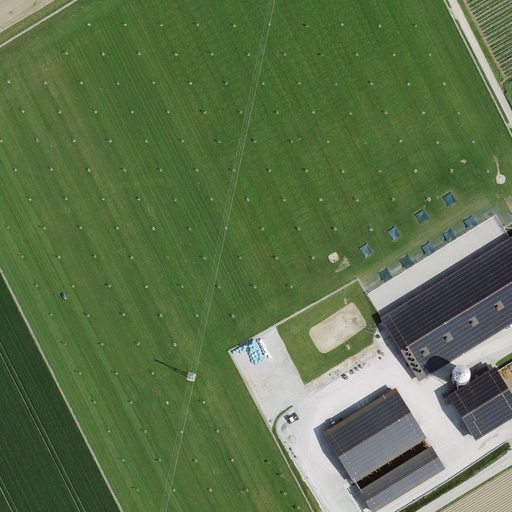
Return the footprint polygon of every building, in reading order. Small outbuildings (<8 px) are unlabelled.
[(511,232),(374,315),(416,384),(511,326),(511,232)] [(470,384),(472,381),(473,378),(473,374),(471,371),(469,368),(465,366),(462,366),(458,367),(456,368),(453,371),(452,374),(452,377),(452,381),(454,383),(456,386),(459,387),(463,387),(467,387),(470,384)] [(511,397),(497,371),(447,399),(474,446),(511,424),(511,397)] [(424,441),(395,390),(321,431),(350,483),(424,441)] [(443,472),(430,449),(358,489),(371,511),(443,472)]
